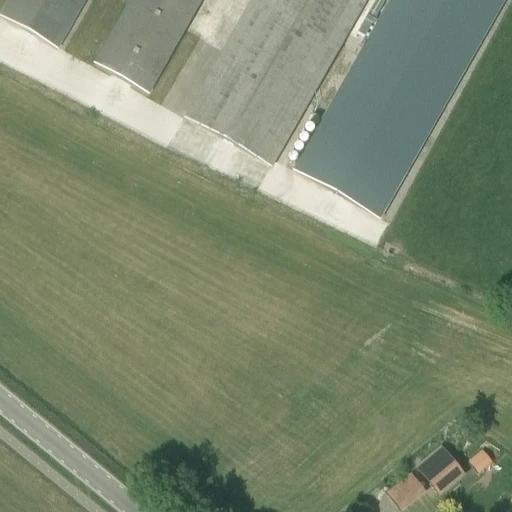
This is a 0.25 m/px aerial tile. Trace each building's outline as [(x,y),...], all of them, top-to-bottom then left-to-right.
[(0,20),(59,53),(88,0),(7,0),(0,13),(0,20)] [(147,97),(202,0),(131,0),(93,67),(147,97)] [(368,0),(250,0),(182,120),(272,171),(368,0)] [(379,223),(505,0),(389,0),(292,173),(379,223)] [(438,500),(464,479),(440,449),(413,470),(438,500)] [(477,457),(467,464),(477,476),(487,468),(477,457)]
